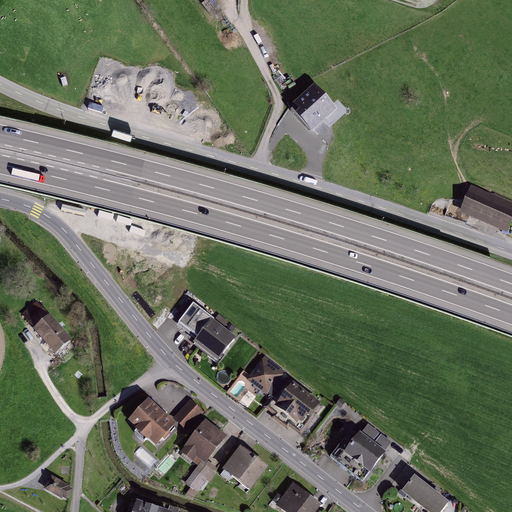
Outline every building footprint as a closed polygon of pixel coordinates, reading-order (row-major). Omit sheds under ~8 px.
[(298,110),(319,132),(338,113),(317,91),(298,110)] [(511,204),(470,186),(459,212),(509,233),(511,225),(511,204)] [(38,304),(23,317),(59,360),(75,347),(38,304)] [(238,340),(193,306),(178,326),(197,341),(193,346),(219,366),(238,340)] [(265,358),(248,380),(266,394),(283,372),(265,358)] [(291,381),(270,408),(306,437),(327,410),(291,381)] [(148,400),(130,420),(159,446),(177,426),(148,400)] [(191,402),(174,419),(186,432),(204,414),(191,402)] [(204,422),(182,450),(199,464),(185,481),(196,489),(214,466),(209,462),(227,440),(204,422)] [(355,432),(333,460),(364,482),(385,454),(355,432)] [(242,447),(225,470),(253,491),(270,468),(242,447)] [(51,477),(45,488),(62,497),(67,499),(72,489),(68,487),(68,486),(51,477)] [(415,479),(403,495),(423,511),(446,511),(450,507),(415,479)] [(293,487),(277,509),(281,511),(323,511),(325,511),(293,487)]
